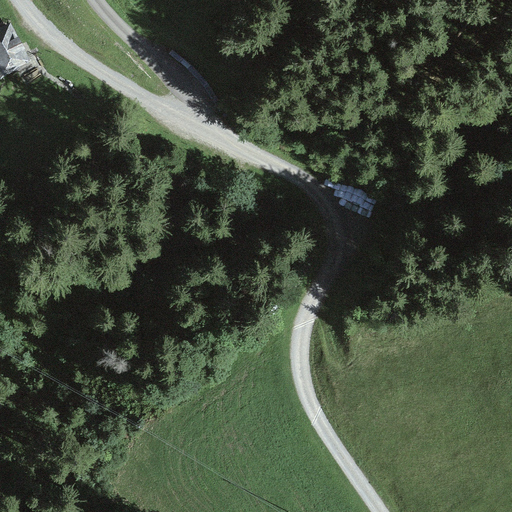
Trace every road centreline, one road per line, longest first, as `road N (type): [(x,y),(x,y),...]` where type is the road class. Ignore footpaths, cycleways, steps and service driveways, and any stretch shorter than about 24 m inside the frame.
road 1 (track): [(96,0),(173,77),(191,100),(196,125),(300,178),(326,204),(336,242),(307,315),(300,366),(314,410),(381,511)]
road 2 (unclassified): [(196,125),(89,64),(20,0)]
